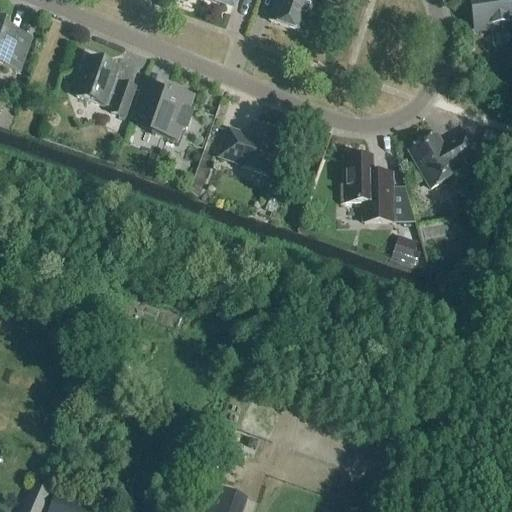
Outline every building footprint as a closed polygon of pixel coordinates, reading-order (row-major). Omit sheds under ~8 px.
[(198,0),(211,4),(212,2),(232,9),(235,0),(198,0)] [(314,0),(278,0),(270,25),(302,36),(314,0)] [(511,27),(511,0),(471,0),(470,0),(476,33),(511,27)] [(0,70),(18,77),(30,41),(4,32),(6,26),(0,23),(0,70)] [(125,122),(135,91),(113,84),(118,72),(89,62),(76,100),(104,110),(104,109),(112,112),(110,117),(125,122)] [(13,84),(10,93),(18,96),(21,87),(13,84)] [(177,146),(181,132),(185,134),(191,118),(187,116),(192,102),(167,93),(147,86),(135,120),(155,127),(154,128),(151,137),(177,146)] [(268,181),(283,139),(255,129),(251,142),(228,134),(219,161),(241,169),(241,172),(268,181)] [(500,176),(511,143),(511,142),(486,133),(482,143),(496,148),(492,160),(490,159),(485,171),(500,176)] [(456,174),(480,160),(466,136),(442,150),(436,139),(408,155),(430,193),(458,177),(456,174)] [(413,227),(401,187),(372,187),(372,162),(343,163),(343,188),(339,188),(340,208),(365,208),(365,226),(364,226),(364,227),(413,227)] [(282,201),(289,178),(286,176),(279,174),(271,197),(278,200),(282,201)] [(420,255),(414,253),(416,246),(399,239),(391,261),(414,269),(420,255)] [(0,468),(9,445),(0,441),(0,468)] [(258,445),(250,442),(248,451),(255,453),(258,445)] [(223,473),(230,453),(213,447),(206,467),(223,473)] [(40,475),(48,478),(51,471),(43,468),(40,475)] [(42,511),(49,495),(33,488),(23,511),(42,511)] [(242,511),(247,501),(211,488),(202,511),(242,511)] [(85,511),(54,500),(49,511),(85,511)]
